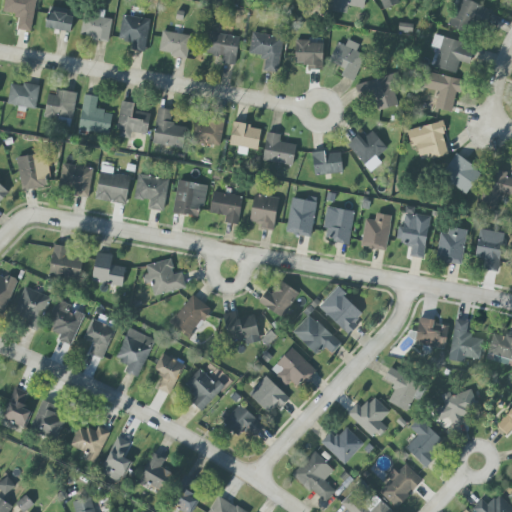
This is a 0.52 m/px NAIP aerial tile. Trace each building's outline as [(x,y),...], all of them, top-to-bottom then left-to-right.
[(32,32),(35,0),(3,0),(2,13),(19,16),(17,30),(32,32)] [(364,0),(333,0),(332,11),(346,14),(347,6),(364,8),(364,0)] [(486,9),(467,0),(460,0),(449,26),(472,37),(486,9)] [(73,12),(48,10),(46,29),(71,31),(73,12)] [(111,19),(83,16),(80,38),(109,41),(111,19)] [(148,18),(121,16),(120,41),(131,41),(130,51),(146,52),(148,18)] [(158,53),(187,58),(191,35),(162,31),(158,53)] [(223,56),(222,64),(236,65),(238,35),(210,33),(208,55),(223,56)] [(277,74),(283,38),(251,33),(248,55),(265,58),(263,71),(277,74)] [(455,74),(459,62),(469,65),(474,46),(434,35),(430,50),(439,53),(435,68),(455,74)] [(353,82),(365,55),(356,51),(359,45),(347,40),(344,46),(337,43),(329,62),(344,69),(341,76),(353,82)] [(294,63),(307,63),(306,69),(323,70),(323,42),(295,41),(294,63)] [(435,109),(452,112),(455,93),(460,94),(462,79),(426,73),(423,89),(438,91),(435,109)] [(374,111),(397,106),(390,76),(355,84),(358,98),(371,95),(374,111)] [(40,86),(23,83),(22,86),(11,84),(6,106),(26,110),(26,107),(35,109),(40,86)] [(97,97),(83,95),(79,131),(109,135),(112,113),(96,111),(97,97)] [(131,132),(147,135),(150,114),(133,111),(134,103),(121,101),(115,136),(130,139),(131,132)] [(153,145),(184,148),(186,126),(170,125),(171,110),(157,108),(153,145)] [(196,122),(192,142),(219,147),(224,119),(207,116),(206,124),(196,122)] [(411,147),(416,146),(418,156),(430,154),(431,159),(448,155),(442,122),(407,129),(411,147)] [(229,146),(258,150),(261,127),(232,123),(229,146)] [(365,137),(361,132),(346,143),(363,166),(386,149),(373,131),(365,137)] [(280,135),(267,132),(262,160),(292,167),(296,145),(279,142),(280,135)] [(312,154),(314,176),(342,173),(340,151),(312,154)] [(40,154),(16,158),(22,191),(46,187),(40,154)] [(467,194),(481,171),(455,155),(441,177),(467,194)] [(96,201),(126,204),(129,176),(112,174),(113,165),(100,164),(96,201)] [(92,167),(62,165),(60,189),(74,191),(73,196),(89,198),(92,167)] [(511,177),(495,172),(485,205),(495,208),(500,193),(511,196),(511,177)] [(168,179),(137,174),(134,199),(149,201),(147,209),(164,211),(168,179)] [(174,214),(201,217),(205,184),(177,181),(174,214)] [(0,202),(8,194),(0,185),(0,202)] [(210,214),(225,215),(224,223),(239,224),(241,195),(212,193),(210,214)] [(250,222),(259,223),(258,229),(274,231),(278,198),(253,195),(250,222)] [(292,196),(285,233),(309,238),(317,201),(292,196)] [(348,244),(354,212),(327,207),(323,229),(326,229),(325,240),(348,244)] [(410,257),(423,259),(430,216),(413,214),(414,208),(408,207),(407,214),(404,214),(402,227),(398,226),(395,243),(411,245),(410,257)] [(391,216),(375,214),(375,221),(364,220),(361,248),(387,250),(391,216)] [(467,231),(448,227),(447,233),(440,232),(435,260),(461,265),(467,231)] [(474,258),(485,259),(483,270),(498,272),(504,234),(479,229),(474,258)] [(80,278),(82,256),(68,255),(69,247),(53,245),(50,275),(80,278)] [(113,255),(97,252),(91,281),(122,287),(125,268),(111,265),(113,255)] [(186,287),(181,273),(174,275),(169,259),(145,266),(148,274),(142,276),(145,286),(151,284),(154,296),(186,287)] [(0,314),(1,315),(18,280),(6,274),(4,279),(0,276),(0,314)] [(298,291),(280,281),(272,294),(265,290),(258,303),(283,318),(298,291)] [(51,299),(26,287),(12,318),(37,329),(51,299)] [(318,307),(347,334),(364,315),(336,288),(318,307)] [(170,324),(189,338),(210,309),(191,295),(170,324)] [(71,346),(84,314),(73,310),(74,307),(57,300),(46,327),(61,334),(58,341),(71,346)] [(225,322),(230,343),(244,339),(245,345),(260,341),(253,315),(225,322)] [(331,354),(340,344),(309,315),(292,333),(316,355),(324,347),(331,354)] [(448,327),(434,324),(435,320),(420,317),(415,344),(444,350),(448,327)] [(89,354),(103,359),(114,329),(90,320),(82,343),(91,346),(89,354)] [(450,355),(480,359),(483,338),(466,336),(468,321),(454,320),(450,355)] [(125,372),(137,378),(155,341),(129,329),(115,359),(128,365),(125,372)] [(511,364),(511,338),(492,334),(486,359),(511,364)] [(315,371),(291,348),(271,369),(296,392),(315,371)] [(153,371),(163,375),(157,389),(169,395),(184,364),(161,353),(153,371)] [(201,411),(222,389),(200,368),(184,386),(196,397),(191,402),(201,411)] [(406,412),(413,398),(419,401),(426,387),(389,368),(383,380),(395,386),(387,402),(406,412)] [(249,395),(270,416),(288,398),(266,377),(249,395)] [(2,419),(24,428),(31,412),(23,408),(29,394),(15,388),(2,419)] [(479,410),(470,389),(452,397),(449,392),(438,397),(443,406),(433,410),(439,422),(449,417),(452,422),(479,410)] [(389,412),(373,397),(362,409),(356,404),(347,414),(374,439),(385,427),(380,422),(389,412)] [(65,419),(52,413),(55,405),(42,400),(30,430),(56,440),(65,419)] [(244,428),(254,436),(263,424),(238,404),(222,423),(237,436),(244,428)] [(511,408),(496,426),(506,435),(511,429),(511,408)] [(405,449),(425,468),(435,458),(430,453),(442,440),(419,418),(409,428),(417,435),(405,449)] [(70,446),(88,454),(86,459),(95,463),(109,432),(97,427),(95,432),(79,426),(70,446)] [(364,444),(346,428),(337,438),(331,432),(320,443),(344,465),(364,444)] [(120,484),(131,462),(123,458),(131,444),(118,437),(99,473),(120,484)] [(164,458),(150,452),(138,482),(162,492),(170,472),(160,468),(164,458)] [(324,504),(335,492),(324,481),(334,470),(314,452),(293,474),(324,504)] [(397,473),(392,468),(386,476),(390,480),(379,493),(397,509),(422,480),(405,465),(397,473)] [(0,482),(0,490),(5,496),(15,486),(7,476),(0,482)] [(172,508),(182,511),(192,511),(199,498),(189,494),(195,481),(186,476),(172,508)] [(363,503),(351,492),(339,505),(346,511),(392,511),(372,493),(363,503)] [(16,504),(23,511),(26,511),(34,505),(26,495),(16,504)] [(487,505),(481,499),(472,509),(475,511),(511,511),(511,508),(498,495),(487,505)] [(244,511),(218,496),(208,511),(244,511)] [(94,511),(90,497),(72,503),(74,511),(94,511)] [(0,511),(7,511),(11,505),(0,498),(0,511)]
